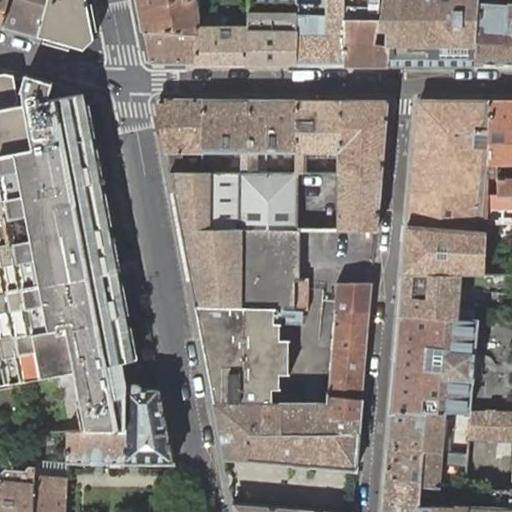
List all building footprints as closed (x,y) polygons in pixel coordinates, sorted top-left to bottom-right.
[(0,0),(0,26),(2,27),(8,0),(0,0)] [(8,0),(2,27),(25,33),(39,37),(48,0),(8,0)] [(89,12),(86,0),(48,0),(39,37),(58,42),(84,49),(94,39),(89,12)] [(137,0),(143,29),(196,33),(196,25),(196,18),(197,18),(197,14),(194,0),(137,0)] [(345,65),(344,0),(296,0),(297,5),(296,65),(326,65),(345,65)] [(376,43),(382,0),(344,0),(345,65),(371,65),(389,65),(390,45),(376,43)] [(480,0),(382,0),(376,43),(390,45),(389,65),(417,65),(435,65),(458,65),(476,66),(481,3),(480,0)] [(511,0),(480,0),(481,3),(476,66),(499,65),(511,65),(511,0)] [(296,65),(297,5),(250,4),(248,25),(246,65),(268,65),(296,65)] [(204,18),(197,18),(196,18),(196,25),(196,33),(196,65),(233,65),(246,65),(248,25),(227,25),(227,15),(204,15),(204,18)] [(196,33),(143,29),(149,61),(152,64),(181,64),(196,65),(196,33)] [(53,82),(52,81),(27,74),(26,75),(25,79),(13,75),(0,77),(0,374),(2,385),(14,383),(77,371),(87,430),(127,430),(127,393),(128,390),(127,384),(123,363),(134,360),(83,92),(72,95),(49,100),(53,82)] [(203,152),(203,99),(175,99),(160,99),(157,102),(166,152),(203,152)] [(219,99),(203,99),(203,152),(242,153),(242,172),(249,172),(249,153),(250,99),(219,99)] [(276,99),(250,99),(249,153),(249,172),(257,172),(256,152),(296,152),(296,99),(276,99)] [(313,99),(296,99),(296,152),(296,172),(298,172),(307,172),(307,152),(341,153),(341,99),(313,99)] [(385,100),(341,99),(341,153),(341,172),(336,172),(337,229),(377,230),(388,102),(385,100)] [(491,100),(488,176),(496,175),(497,163),(511,162),(511,99),(506,100),(491,100)] [(486,231),(486,221),(487,185),(488,176),(491,100),(422,100),(417,104),(411,175),(407,225),(486,231)] [(496,175),(498,176),(511,175),(511,162),(497,163),(496,175)] [(242,172),(203,172),(190,172),(170,172),(174,196),(193,295),(195,305),(276,307),(278,307),(308,309),(309,279),(300,279),(300,229),(297,229),(298,172),(296,172),(257,172),(249,172),(242,172)] [(487,185),(486,221),(511,221),(511,175),(498,176),(498,186),(487,185)] [(484,273),(486,231),(407,225),(403,273),(400,314),(474,320),(474,308),(460,307),(461,288),(462,273),(484,273)] [(363,398),(370,311),(373,283),(336,284),(334,308),(336,308),(328,395),(328,403),(287,403),(273,403),(229,403),(214,403),(222,445),(224,458),(294,464),(309,466),(357,470),(363,398)] [(276,307),(195,305),(201,334),(201,336),(202,340),(207,367),(208,375),(214,403),(229,403),(273,403),(287,403),(287,392),(280,388),(280,374),(291,374),(291,338),(282,339),(282,324),(277,323),(276,307)] [(477,320),(474,320),(400,314),(391,412),(446,412),(469,413),(472,381),(474,353),(477,320)] [(175,462),(161,389),(143,389),(143,388),(142,387),(141,386),(141,385),(140,385),(140,384),(139,384),(138,384),(137,383),(136,383),(135,383),(134,384),(133,384),(132,384),(131,385),(130,385),(130,386),(129,386),(129,387),(129,388),(128,389),(128,390),(127,393),(127,430),(87,430),(68,431),(67,460),(175,462)] [(389,434),(388,447),(443,452),(446,412),(391,412),(389,434)] [(511,413),(471,413),(469,440),(511,441),(511,413)] [(443,452),(388,447),(386,467),(385,484),(421,487),(440,489),(442,460),(467,462),(468,454),(443,452)] [(35,466),(35,475),(67,476),(68,466),(67,460),(35,460),(35,466)] [(1,472),(0,505),(0,511),(33,511),(34,494),(34,486),(35,466),(29,465),(28,470),(5,468),(1,472)] [(34,494),(33,511),(66,511),(67,497),(67,476),(35,475),(34,486),(34,494)] [(421,487),(385,484),(382,511),(418,511),(419,507),(421,487)] [(419,507),(418,511),(509,511),(510,509),(511,499),(511,492),(493,491),(492,508),(469,507),(469,505),(454,504),(454,507),(431,505),(431,507),(419,507)]
